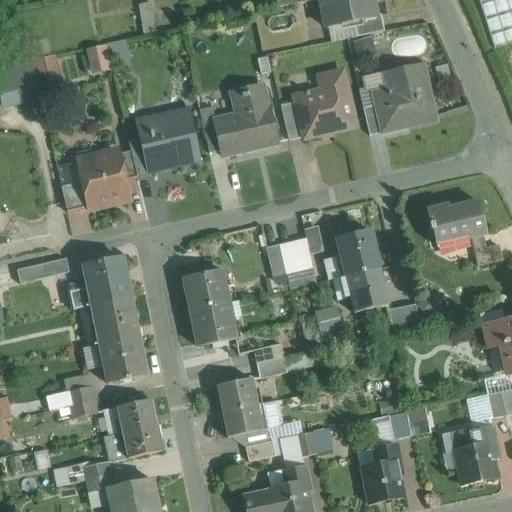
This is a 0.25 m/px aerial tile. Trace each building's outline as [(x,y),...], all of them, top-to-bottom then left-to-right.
[(371,0),(320,0),(326,29),(354,23),(375,19),(375,16),(371,0)] [(511,0),(478,0),(494,49),(511,43),(511,0)] [(151,4),(140,5),(144,28),(154,26),(151,4)] [(375,19),(354,23),(356,37),(384,32),(380,14),(375,16),(375,19)] [(95,73),(112,67),(104,43),(87,49),(95,73)] [(43,83),(60,79),(55,55),(37,58),(43,83)] [(423,67),(384,76),(388,92),(373,95),(375,106),(382,133),(435,121),(423,67)] [(31,71),(0,79),(0,87),(5,106),(38,97),(31,71)] [(322,92),(309,95),(308,92),(305,93),(305,96),(294,98),(295,103),(303,138),(304,139),(354,127),(342,73),(319,78),(322,92)] [(264,90),(236,97),(240,114),(213,120),(214,125),(221,152),(222,158),(277,145),(264,90)] [(295,103),(280,106),(288,141),(303,138),(295,103)] [(375,106),(363,108),(369,136),(382,133),(375,106)] [(187,109),(136,121),(140,140),(128,143),(131,152),(137,179),(138,179),(138,177),(200,163),(187,109)] [(214,125),(203,128),(209,155),(221,152),(214,125)] [(131,152),(118,155),(125,182),(137,179),(131,152)] [(118,154),(100,158),(96,165),(79,169),(82,183),(88,209),(88,210),(129,200),(125,182),(118,155),(118,154)] [(82,183),(62,188),(55,159),(54,159),(67,213),(88,209),(82,183)] [(478,202),(449,209),(448,206),(427,211),(432,231),(434,231),(437,246),(486,235),(478,202)] [(370,232),(336,240),(345,277),(379,268),(370,232)] [(306,240),(279,246),(286,275),(313,269),(306,240)] [(279,246),(266,249),(273,278),(286,275),(279,246)] [(498,247),(473,252),(477,266),(501,261),(498,247)] [(121,259),(83,267),(87,289),(69,293),(72,310),(91,307),(130,299),(121,259)] [(66,260),(44,265),(47,278),(69,273),(66,260)] [(44,265),(17,271),(20,285),(47,278),(44,265)] [(379,268),(345,277),(354,314),(389,305),(379,268)] [(222,272),(183,280),(190,311),(224,304),(220,288),(225,287),(222,272)] [(431,316),(441,300),(428,292),(419,308),(431,316)] [(130,299),(91,307),(99,346),(138,338),(130,299)] [(224,304),(190,311),(197,348),(236,340),(232,320),(227,321),(224,304)] [(416,305),(389,311),(394,334),(421,328),(416,305)] [(339,318),(318,323),(321,337),(342,332),(339,318)] [(511,320),(483,327),(488,349),(501,346),(507,376),(511,375),(511,320)] [(138,338),(99,346),(107,385),(146,377),(138,338)] [(281,345),(253,351),(256,365),(284,359),(281,345)] [(284,359),(256,365),(260,380),(287,373),(284,359)] [(252,380),(217,387),(222,413),(257,406),(252,380)] [(92,388),(66,393),(69,407),(95,401),(92,388)] [(511,390),(500,393),(506,417),(511,415),(511,390)] [(500,393),(487,396),(492,420),(506,417),(500,393)] [(95,401),(69,407),(72,420),(98,414),(95,401)] [(152,401),(117,409),(122,434),(157,427),(152,401)] [(257,406),(222,413),(227,439),(263,432),(257,406)] [(406,413),(388,417),(392,441),(410,437),(406,413)] [(280,463),(333,451),(327,423),(274,434),(280,463)] [(157,427),(122,434),(127,460),(162,452),(157,427)] [(492,427),(468,432),(472,447),(454,451),(461,486),(496,479),(491,455),(497,454),(492,427)] [(272,443),(246,448),(249,463),(275,457),(272,443)] [(396,446),(373,451),(376,466),(361,469),(369,505),(403,498),(398,476),(402,475),(396,446)] [(305,467),(283,472),(286,486),(270,489),(271,490),(243,496),(246,511),(310,511),(307,493),(310,493),(305,467)] [(111,477),(86,482),(88,494),(108,490),(108,489),(114,488),(111,477)] [(114,488),(108,489),(108,490),(112,511),(157,511),(151,480),(114,488)]
